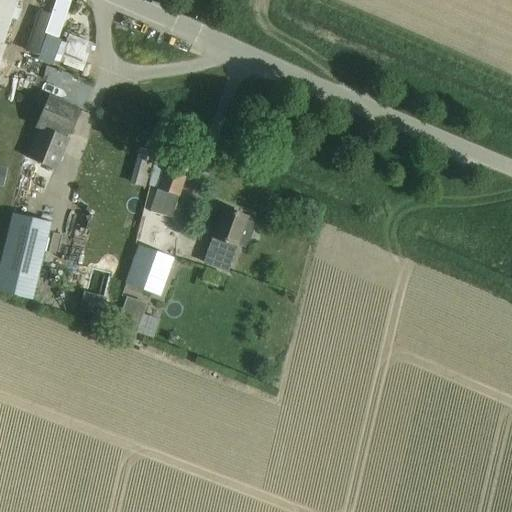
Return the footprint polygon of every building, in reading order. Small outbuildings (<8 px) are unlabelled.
[(0,0),(0,43),(3,44),(17,0),(0,0)] [(58,38),(71,1),(66,0),(56,0),(51,15),(39,10),(24,51),(37,55),(45,34),(46,34),(58,38)] [(66,43),(59,63),(82,71),(92,44),(69,36),(66,43)] [(38,130),(27,158),(53,170),(68,139),(67,138),(79,110),(48,96),(35,129),(38,130)] [(156,189),(169,158),(139,148),(130,183),(145,188),(146,185),(154,188),(156,189)] [(149,211),(140,241),(159,246),(166,217),(171,218),(178,197),(190,166),(169,158),(156,189),(154,188),(146,209),(149,211)] [(246,217),(223,210),(204,265),(216,269),(228,273),(238,246),(245,248),(246,244),(250,242),(254,231),(252,227),(254,223),(245,221),(246,217)] [(12,214),(0,263),(0,293),(32,301),(51,223),(12,214)] [(138,246),(124,284),(160,297),(173,259),(138,246)] [(107,298),(84,293),(79,311),(102,317),(107,298)] [(146,304),(127,297),(113,337),(132,344),(146,304)]
